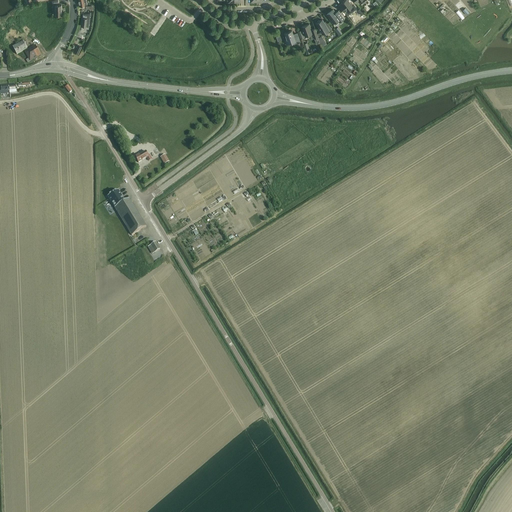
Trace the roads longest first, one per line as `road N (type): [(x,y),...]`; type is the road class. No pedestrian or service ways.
road 1 (unclassified): [(332,511),(143,202)]
road 2 (secondary): [(299,102),(387,104),(511,70)]
road 3 (track): [(166,239),(335,135)]
road 4 (unclassified): [(143,202),(239,131),(253,109)]
